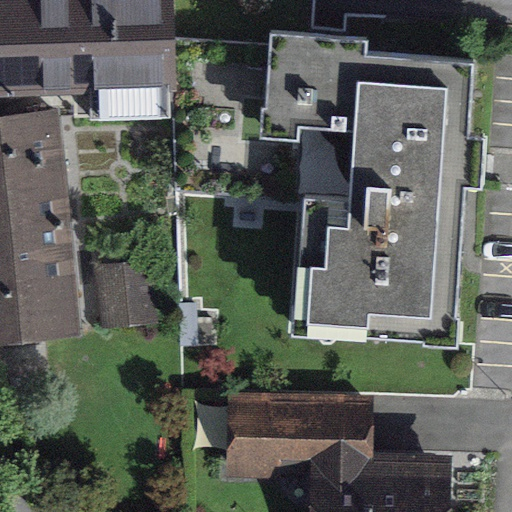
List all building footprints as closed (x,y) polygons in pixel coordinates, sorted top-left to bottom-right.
[(159,0),(0,0),(0,82),(88,80),(89,105),(163,103),(159,0)] [(392,22),(286,15),(280,119),(314,121),(303,308),(472,318),(487,63),(390,58),(392,22)] [(51,119),(0,123),(0,333),(71,326),(51,119)] [(103,268),(108,320),(150,316),(145,264),(103,268)] [(385,375),(244,374),(243,450),(384,451),(385,375)] [(333,451),(331,511),(466,511),(468,453),(384,451),(333,451)]
